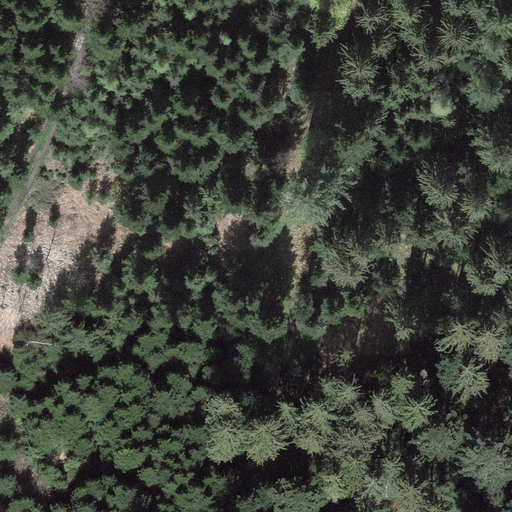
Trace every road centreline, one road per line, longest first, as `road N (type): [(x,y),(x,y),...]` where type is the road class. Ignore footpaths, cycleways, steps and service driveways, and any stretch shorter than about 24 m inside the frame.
road 1 (track): [(0,409),(289,215),(511,36)]
road 2 (track): [(331,0),(298,415),(300,511)]
